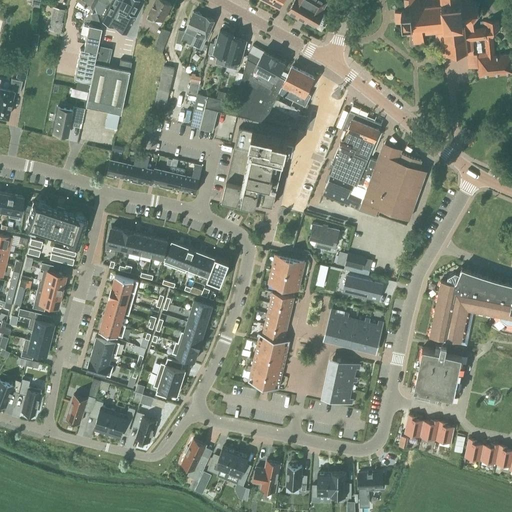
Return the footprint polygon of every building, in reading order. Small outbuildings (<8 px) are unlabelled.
[(77,0),(79,0),(75,7),(88,13),(91,7),(97,10),(95,2),(96,0),(77,0)] [(107,0),(107,2),(101,13),(102,13),(104,15),(102,18),(109,22),(116,26),(126,31),(127,28),(135,13),(132,11),(137,0),(107,0)] [(172,4),(163,0),(156,0),(149,13),(150,13),(147,18),(149,19),(148,21),(151,22),(152,20),(154,21),(156,16),(164,20),(172,4)] [(295,0),(290,10),(291,11),(290,11),(299,16),(298,17),(307,22),(308,21),(317,26),(318,24),(319,24),(326,11),(324,10),(329,2),(326,0),(295,0)] [(394,11),(395,23),(402,22),(402,24),(405,23),(406,34),(412,34),(413,43),(424,42),(423,33),(435,31),(436,38),(435,40),(437,41),(438,40),(441,39),(442,53),(447,53),(447,54),(468,52),(470,68),(479,67),(480,76),(486,76),(511,72),(511,53),(495,55),(494,44),(494,37),(500,28),(499,19),(487,20),(488,26),(485,26),(484,25),(481,25),(481,26),(475,27),(474,19),(478,14),(481,15),(481,13),(479,12),(478,5),(480,3),(479,1),(477,3),(473,0),(404,0),(405,9),(401,9),(401,10),(394,11)] [(53,7),(50,18),(62,21),(65,9),(53,7)] [(186,29),(196,33),(197,34),(203,19),(202,19),(203,16),(194,12),(186,29)] [(203,19),(197,34),(194,41),(203,45),(206,38),(207,38),(215,21),(203,16),(202,19),(203,19)] [(75,79),(90,82),(101,27),(98,18),(92,20),(93,25),(89,24),(83,49),(81,49),(75,79)] [(169,34),(170,31),(163,28),(162,28),(154,49),(162,52),(163,49),(169,34)] [(185,32),(179,30),(176,43),(182,44),(185,32)] [(224,65),(233,34),(220,30),(218,38),(217,38),(215,43),(211,42),(208,53),(217,55),(215,63),(224,65)] [(241,62),(247,40),(233,37),(234,34),(233,34),(224,65),(238,69),(240,61),(241,62)] [(90,82),(85,106),(121,113),(131,62),(120,60),(119,68),(108,65),(112,48),(98,45),(90,82)] [(277,97),(280,92),(279,92),(285,80),(278,76),(284,65),(263,54),(261,58),(250,52),(249,52),(247,60),(238,95),(237,98),(236,102),(217,98),(208,96),(205,107),(218,110),(249,117),(265,122),(271,110),(277,97)] [(307,93),(315,77),(292,65),(280,92),(277,97),(273,106),(296,118),(303,105),(306,106),(311,95),(307,93)] [(174,68),(164,66),(153,114),(164,117),(175,68),(174,68)] [(0,86),(0,114),(8,117),(10,106),(12,100),(12,99),(11,99),(13,90),(19,91),(22,81),(12,78),(9,88),(0,86)] [(219,91),(217,98),(236,102),(237,98),(238,95),(219,91)] [(57,107),(53,130),(67,133),(69,125),(70,121),(82,123),(85,108),(78,106),(77,111),(72,110),(57,107)] [(333,172),(324,194),(346,203),(355,181),(367,186),(373,170),(363,167),(364,163),(368,164),(370,158),(367,157),(374,142),(379,130),(381,124),(350,111),(343,129),(346,130),(343,138),(342,138),(342,139),(340,143),(340,144),(339,147),(338,148),(339,148),(333,163),(332,162),(332,163),(333,163),(336,164),(333,172)] [(107,112),(104,127),(116,129),(119,114),(107,112)] [(297,120),(306,123),(308,116),(299,113),(297,120)] [(224,194),(273,206),(286,149),(292,151),(295,140),(239,127),(224,194)] [(114,144),(113,151),(122,153),(123,146),(114,144)] [(375,167),(361,206),(368,209),(367,211),(376,214),(379,207),(392,211),(409,218),(414,204),(412,203),(420,168),(419,168),(421,160),(401,153),(392,150),(386,148),(381,162),(371,158),(370,158),(368,164),(368,165),(375,167)] [(137,180),(143,154),(140,165),(126,162),(122,177),(137,180)] [(152,183),(155,167),(154,169),(148,167),(150,156),(143,154),(137,180),(152,183)] [(122,177),(126,162),(111,158),(107,173),(122,177)] [(192,176),(185,174),(181,189),(196,192),(203,165),(195,163),(192,176)] [(167,185),(170,171),(155,167),(152,183),(152,184),(153,182),(167,185)] [(181,189),(185,174),(170,171),(167,185),(181,189)] [(0,204),(0,212),(9,214),(12,194),(2,192),(0,204)] [(9,214),(8,216),(19,218),(23,196),(12,194),(9,214)] [(33,201),(25,226),(78,243),(86,218),(33,201)] [(313,224),(310,237),(319,239),(318,242),(317,246),(330,249),(331,245),(334,245),(336,246),(339,230),(337,230),(330,228),(313,224)] [(119,248),(123,229),(112,226),(107,245),(119,248)] [(130,250),(134,231),(123,229),(119,248),(130,250)] [(141,253),(146,234),(134,231),(130,250),(141,253)] [(0,234),(0,247),(9,250),(12,237),(0,234)] [(152,256),(157,236),(146,234),(141,253),(152,256)] [(165,258),(170,242),(168,242),(168,239),(157,236),(152,256),(164,258),(165,258)] [(31,238),(30,244),(41,247),(42,241),(31,238)] [(175,267),(184,244),(173,240),(172,243),(170,242),(165,258),(166,258),(164,263),(175,267)] [(186,272),(195,248),(184,244),(175,267),(186,272)] [(52,246),(51,250),(75,256),(76,252),(52,246)] [(0,247),(0,261),(6,263),(9,250),(0,247)] [(29,247),(27,253),(39,256),(40,250),(29,247)] [(197,274),(206,252),(195,248),(186,272),(187,270),(197,274)] [(340,251),(337,263),(346,265),(363,269),(367,257),(349,252),(348,253),(340,251)] [(208,277),(217,255),(216,254),(216,256),(206,252),(197,274),(198,274),(199,271),(208,275),(207,277),(208,277)] [(51,253),(49,258),(72,264),(74,259),(51,253)] [(287,271),(291,257),(275,253),(272,268),(287,271)] [(208,277),(221,283),(230,260),(217,255),(208,277)] [(302,275),(306,260),(291,257),(287,271),(302,275)] [(42,262),(40,268),(43,269),(41,279),(63,285),(66,274),(52,271),(53,264),(42,262)] [(321,264),(316,283),(324,285),(328,266),(321,264)] [(284,286),(287,271),(272,268),(268,282),(282,285),(280,293),(284,294),(286,286),(284,286)] [(432,327),(430,329),(431,330),(430,334),(437,336),(444,337),(443,342),(447,342),(448,338),(462,341),(463,336),(464,336),(463,334),(464,331),(465,329),(464,329),(466,321),(467,321),(466,318),(467,316),(468,314),(467,313),(468,309),(480,311),(479,312),(483,313),(483,312),(487,313),(487,314),(490,314),(491,314),(491,313),(498,315),(502,320),(507,324),(511,325),(511,284),(511,283),(508,282),(508,283),(503,282),(498,281),(499,279),(495,278),(495,280),(491,279),(492,277),(488,276),(487,277),(483,276),(478,274),(478,273),(475,272),(474,273),(471,272),(471,271),(468,269),(467,270),(462,268),(460,274),(456,272),(448,277),(447,281),(441,280),(441,281),(440,283),(441,284),(439,292),(438,292),(438,294),(438,297),(436,299),(437,299),(436,307),(435,307),(435,310),(435,312),(433,314),(434,315),(433,322),(432,322),(432,325),(432,327)] [(299,290),(302,275),(287,271),(284,286),(286,286),(284,294),(288,295),(289,287),(299,290)] [(136,292),(139,281),(115,274),(112,286),(136,292)] [(347,275),(343,291),(379,299),(383,283),(347,275)] [(39,282),(37,290),(60,296),(63,285),(41,279),(40,282),(39,282)] [(132,303),(136,292),(112,286),(109,297),(132,303)] [(37,290),(33,307),(44,310),(46,304),(58,307),(60,296),(37,290)] [(8,291),(5,301),(11,303),(13,292),(8,291)] [(292,307),(295,296),(288,295),(284,294),(280,293),(272,291),(270,302),(292,307)] [(129,314),(132,303),(109,297),(106,307),(129,314)] [(209,316),(213,305),(194,299),(191,310),(209,316)] [(290,317),(292,307),(270,302),(267,312),(290,317)] [(19,307),(18,314),(30,317),(27,328),(32,329),(51,333),(54,322),(41,319),(43,313),(19,307)] [(122,323),(125,313),(129,315),(129,314),(106,307),(104,314),(103,313),(102,317),(103,317),(103,318),(126,325),(122,323)] [(331,308),(325,336),(338,339),(343,317),(334,315),(336,309),(331,308)] [(210,318),(209,317),(209,316),(191,310),(187,321),(206,327),(208,321),(209,321),(210,318)] [(288,328),(290,317),(267,312),(265,323),(288,328)] [(345,312),(343,317),(338,339),(351,342),(356,321),(347,318),(348,313),(345,312)] [(356,321),(351,342),(364,345),(369,324),(370,318),(367,317),(365,323),(356,321)] [(123,337),(126,325),(103,318),(100,330),(123,337)] [(369,324),(364,345),(376,348),(376,349),(377,349),(384,321),(379,320),(378,326),(369,324)] [(203,338),(206,327),(187,321),(184,331),(182,331),(203,338)] [(285,338),(288,328),(265,323),(263,333),(285,338)] [(30,339),(29,339),(48,344),(51,333),(32,329),(30,339)] [(199,349),(203,338),(182,331),(178,341),(176,341),(199,349)] [(262,333),(251,381),(281,388),(292,340),(285,338),(263,333),(262,333)] [(117,354),(120,342),(97,335),(94,347),(117,354)] [(25,337),(21,355),(32,358),(34,352),(46,355),(48,344),(29,339),(30,339),(25,337)] [(195,360),(199,349),(176,341),(172,353),(195,360)] [(423,347),(415,388),(421,390),(419,397),(429,399),(438,401),(440,394),(454,397),(463,355),(464,347),(448,343),(447,342),(443,342),(442,341),(442,343),(440,350),(436,349),(423,347)] [(109,363),(112,353),(117,354),(94,347),(91,358),(114,365),(114,364),(109,363)] [(185,370),(182,368),(184,362),(168,357),(166,363),(161,362),(157,374),(182,382),(185,370)] [(355,376),(357,368),(360,369),(361,363),(330,357),(327,370),(355,376)] [(111,376),(114,365),(91,358),(87,369),(111,376)] [(352,389),(354,381),(357,382),(358,377),(355,376),(327,370),(325,383),(352,389)] [(178,393),(182,382),(157,374),(153,386),(158,387),(156,394),(167,397),(169,391),(178,393)] [(0,379),(0,403),(5,405),(10,395),(11,395),(10,394),(11,391),(12,392),(13,391),(11,391),(12,389),(18,392),(21,381),(15,378),(13,384),(0,379)] [(18,392),(18,393),(25,394),(21,411),(35,414),(41,388),(28,385),(29,380),(22,378),(21,381),(18,392)] [(351,397),(352,389),(325,383),(322,396),(322,397),(353,403),(354,398),(351,397)] [(137,391),(135,400),(140,402),(143,393),(137,391)] [(140,402),(152,405),(155,397),(143,393),(140,402)] [(92,409),(96,397),(88,395),(87,398),(74,394),(66,418),(80,423),(85,407),(92,409)] [(108,432),(115,409),(102,405),(104,401),(95,399),(96,397),(92,409),(90,413),(99,416),(95,427),(108,432)] [(135,409),(129,407),(127,415),(115,411),(115,409),(108,432),(121,436),(124,424),(130,426),(135,409)] [(150,441),(157,420),(144,416),(145,414),(137,411),(134,423),(140,425),(137,437),(150,441)] [(422,436),(425,421),(415,419),(416,416),(410,415),(406,432),(422,436)] [(425,421),(422,436),(437,439),(441,421),(436,420),(435,423),(425,421)] [(441,421),(437,439),(452,442),(455,427),(445,425),(446,422),(441,421)] [(463,446),(465,436),(458,435),(456,444),(463,446)] [(399,445),(406,447),(408,437),(401,436),(399,445)] [(187,452),(182,463),(191,467),(188,474),(199,480),(209,457),(202,454),(206,444),(194,438),(190,447),(187,446),(185,451),(187,452)] [(481,460),(484,445),(475,443),(475,440),(470,439),(466,457),(481,460)] [(484,445),(481,460),(496,463),(500,445),(496,444),(495,447),(484,445)] [(500,445),(496,463),(511,466),(511,463),(511,450),(505,449),(506,446),(500,445)] [(213,456),(208,469),(218,473),(221,467),(229,470),(236,451),(223,446),(219,458),(213,456)] [(236,451),(229,470),(240,474),(236,484),(235,487),(239,496),(243,497),(247,486),(244,485),(251,465),(246,463),(249,456),(236,451)] [(281,467),(282,462),(280,462),(266,459),(265,467),(256,465),(255,470),(253,482),(261,483),(261,488),(276,491),(280,469),(281,467)] [(288,464),(287,485),(300,486),(300,489),(306,490),(307,477),(301,476),(302,465),(288,464)] [(196,486),(203,489),(211,473),(204,470),(196,486)] [(313,484),(312,496),(319,496),(319,495),(332,495),(332,472),(318,471),(318,484),(313,484)] [(385,471),(359,472),(360,506),(361,506),(361,502),(368,502),(368,488),(384,487),(383,472),(385,472),(385,471)] [(332,495),(332,499),(345,499),(345,497),(351,497),(351,485),(345,485),(346,472),(332,472),(332,495)]
